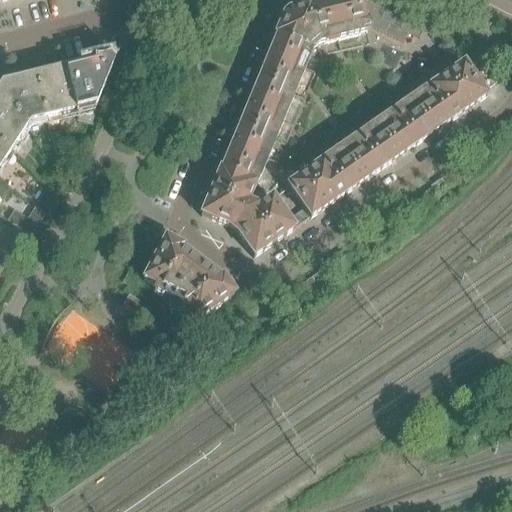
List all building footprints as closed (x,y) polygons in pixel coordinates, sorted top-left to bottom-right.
[(364,27),(360,14),(357,1),(359,0),(358,0),(354,0),(333,5),(338,27),(334,28),(338,44),(366,37),(364,27)] [(368,18),(374,8),(366,4),(360,14),(368,18)] [(334,28),(338,27),(333,5),(309,11),(319,49),(338,44),(334,28)] [(375,21),(380,11),(374,8),(368,18),(375,21)] [(319,49),(309,11),(309,10),(287,15),(283,19),(275,39),(276,40),(312,55),(319,49)] [(382,24),(387,14),(380,11),(375,21),(382,24)] [(388,27),(393,17),(387,14),(382,24),(388,27)] [(395,30),(399,20),(393,17),(388,27),(395,30)] [(371,31),(375,21),(368,18),(364,27),(371,31)] [(401,33),(406,23),(399,20),(395,30),(401,33)] [(378,34),(382,24),(375,21),(371,31),(378,34)] [(418,41),(423,31),(406,23),(401,33),(407,36),(418,41)] [(384,37),(388,27),(382,24),(378,34),(384,37)] [(390,40),(395,30),(388,27),(384,37),(390,40)] [(396,43),(401,33),(395,30),(390,40),(396,43)] [(403,46),(407,36),(401,33),(396,43),(403,46)] [(305,74),(312,55),(276,40),(267,63),(288,72),(290,68),(305,74)] [(483,95),(500,83),(488,65),(471,77),(468,72),(485,61),(479,52),(473,56),(461,65),(462,67),(444,79),(468,112),(486,100),(486,99),(485,99),(483,95)] [(95,110),(114,65),(110,60),(34,79),(46,122),(95,110)] [(294,99),(305,74),(290,68),(288,72),(267,63),(258,85),(294,99)] [(1,169),(26,131),(29,127),(46,122),(34,79),(1,87),(0,87),(0,183),(3,187),(10,175),(1,169)] [(468,112),(444,79),(427,91),(451,124),(468,112)] [(283,126),(294,99),(258,85),(248,107),(270,116),(269,119),(283,126)] [(451,124),(427,91),(409,103),(434,136),(451,124)] [(434,136),(409,103),(392,115),(416,148),(434,136)] [(283,126),(269,119),(270,116),(248,107),(239,130),(276,144),(283,126)] [(416,148),(392,115),(374,128),(398,161),(416,148)] [(71,137),(75,127),(71,125),(66,135),(71,137)] [(398,161),(374,128),(356,140),(380,173),(398,161)] [(268,163),(276,144),(239,130),(230,152),(252,161),(254,157),(268,163)] [(380,173),(356,140),(340,151),(363,185),(380,173)] [(363,185),(340,151),(322,163),(338,185),(346,197),(363,185)] [(259,185),(268,163),(254,157),(252,161),(230,152),(221,174),(256,189),(258,185),(259,185)] [(346,197),(338,185),(322,163),(305,176),(311,185),(329,209),(346,197)] [(66,178),(70,169),(63,166),(59,175),(66,178)] [(55,191),(49,171),(39,181),(50,192),(55,191)] [(249,206),(256,190),(256,189),(221,174),(219,173),(200,219),(219,227),(228,204),(234,207),(233,211),(253,219),(258,209),(249,206)] [(329,209),(311,185),(305,176),(285,189),(301,214),(288,223),(295,231),(309,221),(309,222),(329,209)] [(435,198),(453,186),(447,177),(429,189),(431,191),(435,198)] [(402,224),(437,200),(435,198),(431,191),(396,215),(397,217),(402,224)] [(295,231),(288,223),(272,199),(258,209),(263,216),(259,220),(264,227),(261,229),(263,233),(273,247),(294,233),(293,232),(295,231)] [(264,227),(259,220),(263,216),(258,209),(253,219),(233,211),(234,207),(228,204),(219,227),(226,230),(237,238),(243,248),(263,233),(261,229),(264,227)] [(30,240),(44,219),(35,213),(28,224),(14,214),(7,225),(13,229),(30,240)] [(368,250),(403,226),(402,224),(397,217),(362,242),(367,248),(368,250)] [(31,241),(30,240),(13,229),(0,248),(0,254),(15,265),(31,241)] [(153,248),(158,238),(148,233),(143,243),(153,248)] [(273,247),(263,233),(243,248),(253,261),(273,247)] [(332,273),(367,248),(362,242),(361,240),(326,264),(328,268),(332,273)] [(165,286),(182,256),(184,254),(175,247),(164,241),(141,284),(154,291),(158,283),(165,286)] [(187,287),(201,268),(182,256),(165,286),(158,283),(154,291),(151,296),(162,301),(163,299),(172,304),(182,285),(187,287)] [(190,305),(220,282),(201,268),(187,287),(182,285),(172,304),(180,308),(179,310),(184,317),(187,315),(193,309),(190,305)] [(301,303),(335,278),(332,273),(328,268),(293,292),(301,303)] [(195,327),(235,299),(222,281),(220,282),(190,305),(193,309),(187,315),(195,327)] [(128,310),(134,301),(128,297),(122,306),(128,310)] [(134,314),(140,305),(134,301),(128,310),(134,314)] [(141,319),(147,310),(140,305),(134,314),(141,319)] [(146,322),(152,313),(147,310),(141,319),(146,322)] [(152,326),(158,317),(152,313),(146,322),(152,326)] [(158,330),(164,321),(158,317),(152,326),(158,330)] [(163,334),(169,325),(164,321),(158,330),(163,334)] [(170,338),(175,329),(169,325),(163,334),(170,338)] [(175,342),(181,332),(175,329),(170,338),(175,342)]
